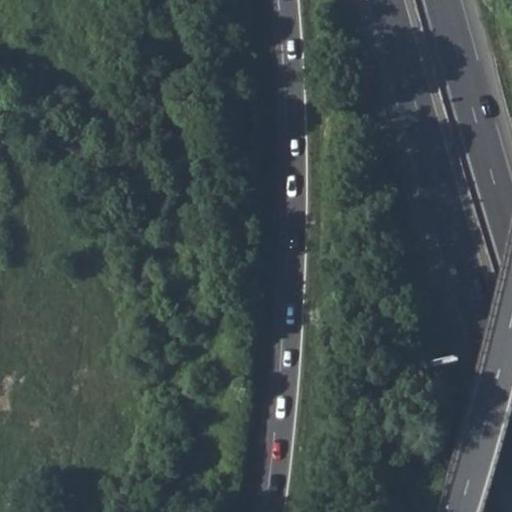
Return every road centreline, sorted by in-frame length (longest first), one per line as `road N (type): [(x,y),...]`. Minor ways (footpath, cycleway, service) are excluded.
road 1 (trunk): [(288,0),(297,178),(273,511)]
road 2 (trunk): [(386,0),(511,425)]
road 3 (trunk): [(511,237),(442,0)]
road 4 (trunk): [(460,511),(511,325)]
